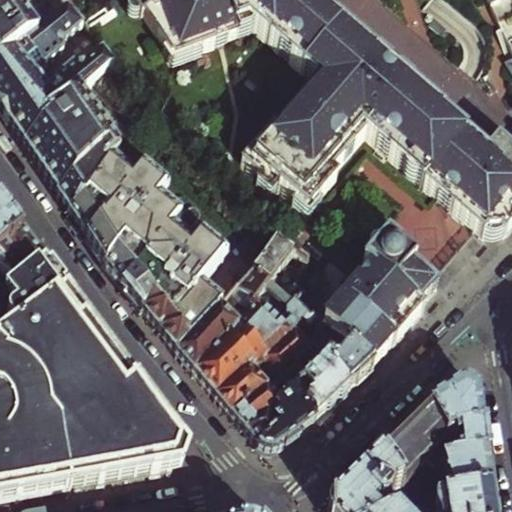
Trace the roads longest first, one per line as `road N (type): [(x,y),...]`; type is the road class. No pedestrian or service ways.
road 1 (residential): [(263,500),(56,252),(0,170)]
road 2 (residential): [(493,301),(307,476),(263,500)]
road 3 (residential): [(493,301),(511,442)]
